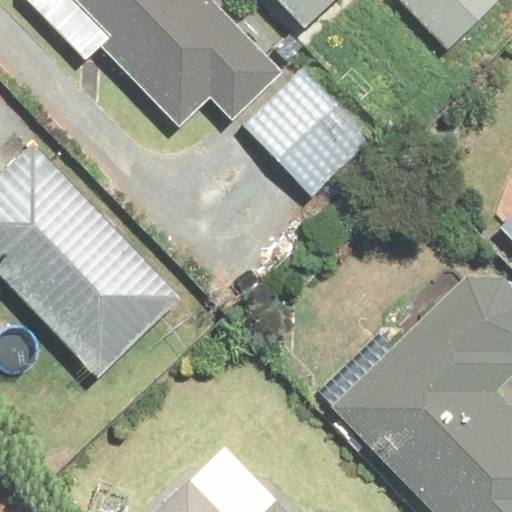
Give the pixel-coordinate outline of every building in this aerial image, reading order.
[(273,79),(196,0),(53,0),(174,124),(207,93),(232,119),(273,79)] [(269,0),(304,36),(341,0),(269,0)] [(511,3),(511,0),(399,0),(459,58),(511,3)] [(371,141),(294,72),(236,135),(313,205),(371,141)] [(171,298),(38,167),(0,205),(0,283),(94,376),(171,298)] [(511,207),(483,236),(511,264),(511,207)] [(389,486),(398,478),(428,511),(511,511),(511,414),(492,391),(511,372),(511,334),(466,285),(324,416),(389,486)] [(213,511),(191,488),(166,511),(282,511),(280,510),(277,511),(213,511)]
